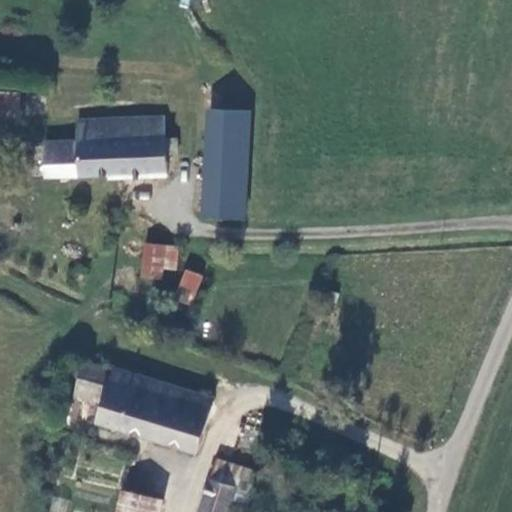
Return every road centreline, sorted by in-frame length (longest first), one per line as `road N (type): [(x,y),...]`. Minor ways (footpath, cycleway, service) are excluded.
road 1 (unclassified): [(439,511),(511,308)]
road 2 (unknown): [(280,408),(403,460),(445,492)]
